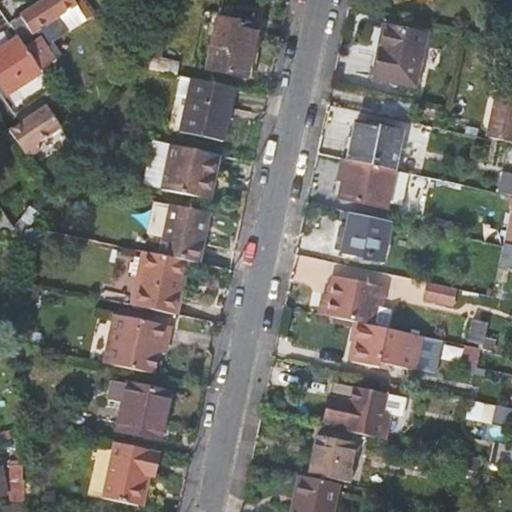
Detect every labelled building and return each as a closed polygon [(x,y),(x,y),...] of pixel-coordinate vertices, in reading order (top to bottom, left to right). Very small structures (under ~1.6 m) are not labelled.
[(88,9),(81,0),(42,0),(9,23),(20,39),(42,71),(54,88),(55,90),(71,80),(66,74),(46,44),(86,17),(83,12),(88,9)] [(236,15),(234,22),(242,24),(243,16),(236,15)] [(258,27),(242,24),(234,22),(219,18),(208,69),(247,77),(258,27)] [(414,86),(426,36),(386,27),(375,77),(414,86)] [(0,79),(9,93),(42,71),(20,39),(0,52),(0,79)] [(511,61),(511,44),(488,39),(484,56),(511,61)] [(177,76),(180,61),(163,57),(166,43),(156,41),(139,67),(177,76)] [(167,42),(166,43),(163,57),(180,61),(188,63),(191,48),(167,42)] [(223,117),(229,87),(182,77),(178,96),(190,98),(182,134),(222,143),(228,118),(223,117)] [(511,100),(494,97),(486,133),(511,139),(511,100)] [(48,107),(9,132),(28,161),(41,151),(37,144),(62,127),(48,107)] [(356,123),(347,161),(393,170),(402,133),(356,123)] [(86,125),(83,131),(89,140),(95,132),(86,125)] [(213,173),(217,155),(173,145),(163,189),(202,198),(207,172),(213,173)] [(344,178),(337,210),(351,213),(390,222),(396,223),(407,173),(393,170),(347,161),(342,159),(338,177),(344,178)] [(511,170),(509,170),(503,195),(511,196),(511,170)] [(28,206),(14,228),(22,240),(30,227),(52,196),(42,189),(30,207),(28,206)] [(496,227),(508,230),(511,211),(511,210),(511,196),(503,195),(496,227)] [(146,235),(165,238),(171,206),(154,202),(146,235)] [(197,264),(202,243),(198,242),(205,212),(172,205),(161,256),(187,262),(197,264)] [(0,233),(7,244),(22,240),(14,228),(0,207),(0,233)] [(511,211),(508,230),(504,248),(501,265),(511,267),(511,211)] [(382,260),(390,222),(351,213),(347,232),(339,230),(335,249),(382,260)] [(456,223),(436,219),(435,232),(453,236),(456,223)] [(504,246),(508,230),(496,227),(493,244),(504,246)] [(467,239),(486,243),(488,233),(468,229),(467,239)] [(0,259),(22,254),(22,240),(7,244),(0,245),(0,259)] [(208,244),(202,243),(197,264),(203,266),(208,244)] [(144,253),(134,308),(174,316),(176,316),(187,262),(161,256),(144,253)] [(384,288),(330,276),(326,294),(322,293),(317,314),(356,322),(371,326),(375,306),(379,308),(384,288)] [(456,290),(426,283),(422,299),(452,306),(456,290)] [(171,327),(174,316),(134,308),(117,305),(115,316),(171,327)] [(168,345),(171,327),(115,316),(104,365),(153,375),(157,356),(160,344),(168,345)] [(469,342),(483,345),(485,339),(488,324),(474,321),(469,342)] [(419,336),(371,326),(356,322),(352,342),(355,342),(351,362),(377,368),(379,361),(391,363),(390,366),(392,366),(412,371),(420,336),(419,336)] [(494,341),(485,339),(483,345),(482,350),(492,352),(494,341)] [(165,357),(168,345),(160,344),(157,356),(165,357)] [(482,350),(465,347),(461,365),(478,369),(482,350)] [(346,426),(345,432),(379,439),(384,415),(380,414),(385,394),(334,383),(326,422),(346,426)] [(159,440),(169,394),(128,385),(123,409),(118,431),(159,440)] [(479,422),(482,404),(470,401),(467,420),(479,422)] [(392,417),(384,415),(379,439),(387,441),(392,417)] [(33,428),(24,429),(25,436),(25,439),(33,439),(33,428)] [(318,438),(309,477),(339,484),(344,485),(353,446),(318,438)] [(149,475),(153,453),(152,453),(153,451),(116,443),(104,499),(140,506),(146,475),(149,475)] [(492,463),(511,468),(511,461),(511,447),(496,444),(492,463)] [(154,476),(158,454),(153,453),(149,475),(154,476)] [(460,456),(460,457),(457,469),(477,474),(480,460),(460,456)] [(21,467),(11,467),(11,480),(22,480),(21,467)] [(333,511),(339,484),(309,477),(305,477),(297,511),(333,511)] [(0,511),(25,511),(25,501),(0,507),(0,511)]
